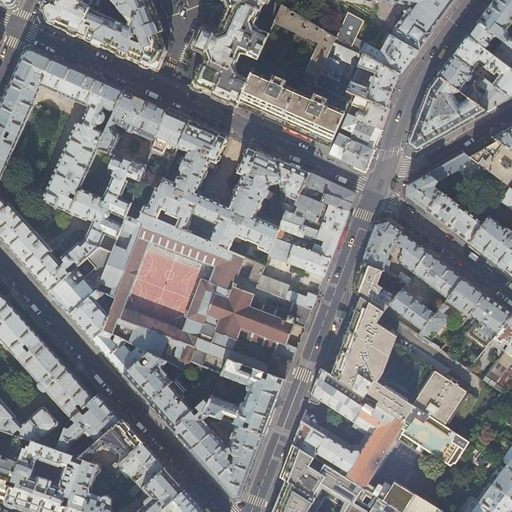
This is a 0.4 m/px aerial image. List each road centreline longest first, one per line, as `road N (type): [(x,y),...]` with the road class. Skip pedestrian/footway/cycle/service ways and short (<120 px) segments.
road 1 (tertiary): [(374,188),(20,28)]
road 2 (tertiary): [(374,188),(251,511)]
road 3 (residential): [(0,255),(228,511)]
road 4 (tertiary): [(474,0),(414,83),(382,167)]
road 5 (tertiary): [(511,294),(374,188)]
road 6 (residential): [(382,167),(418,163),(511,110)]
